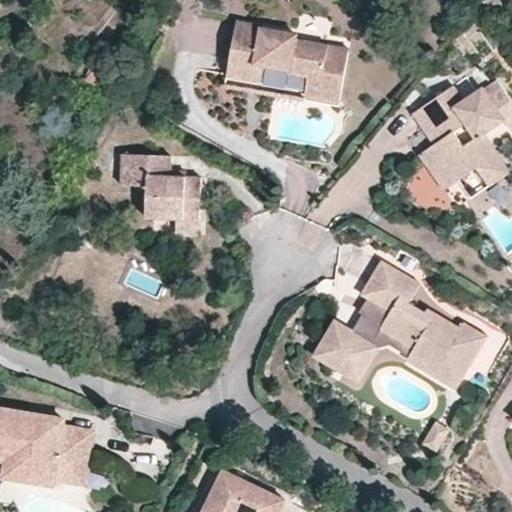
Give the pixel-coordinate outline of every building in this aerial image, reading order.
[(241,17),(229,72),(264,79),(267,63),(312,72),(309,91),(342,99),(353,47),(301,36),(301,32),(266,25),(267,22),(241,17)] [(264,79),(229,72),(227,79),(341,103),(342,99),(309,91),(312,72),(267,63),(264,79)] [(419,110),(430,127),(435,123),(447,138),(440,142),(425,153),(435,168),(448,160),(462,180),(480,168),(492,187),(511,173),(511,167),(489,134),(511,119),(489,86),(470,99),(459,84),(419,110)] [(435,123),(430,127),(440,142),(447,138),(435,123)] [(171,171),(171,166),(172,152),(124,149),(122,181),(149,182),(147,213),(181,215),(202,216),(204,173),(187,172),(171,171)] [(449,188),(462,180),(448,160),(435,168),(449,188)] [(202,216),(181,215),(180,229),(201,230),(202,216)] [(363,291),(369,294),(377,301),(369,315),(362,310),(352,328),(340,346),(330,340),(321,355),(340,367),(348,353),(359,359),(374,336),(387,333),(411,347),(408,352),(428,364),(425,368),(456,386),(486,337),(464,323),(461,327),(428,307),(425,311),(410,302),(422,281),(383,258),(363,291)] [(377,301),(369,294),(360,308),(362,310),(369,315),(377,301)] [(340,346),(352,328),(334,317),(313,351),(321,355),(330,340),(340,346)] [(392,343),(408,352),(411,347),(387,333),(374,336),(359,359),(348,353),(340,367),(358,378),(378,345),(392,343)] [(26,430),(29,414),(0,408),(0,461),(4,463),(16,465),(12,480),(53,488),(55,482),(84,488),(95,434),(63,429),(61,436),(26,430)] [(64,421),(29,414),(26,430),(61,436),(63,429),(64,421)] [(445,430),(433,422),(421,442),(432,450),(445,430)] [(16,465),(4,463),(1,478),(12,480),(16,465)] [(280,511),(286,502),(224,473),(204,511),(280,511)]
